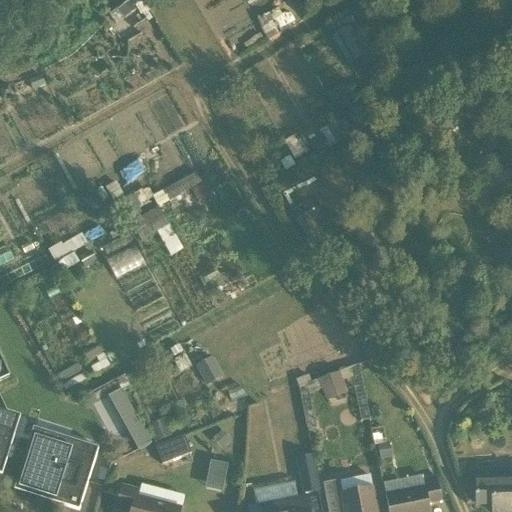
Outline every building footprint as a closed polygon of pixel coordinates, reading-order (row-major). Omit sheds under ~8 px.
[(165,199),(183,193),(180,183),(162,189),(165,199)] [(343,218),(331,200),(313,212),(308,203),(294,212),(299,220),(298,221),(315,245),(339,230),(335,224),(343,218)] [(171,255),(184,247),(158,207),(132,223),(142,238),(155,230),(171,255)] [(52,260),(88,246),(83,234),(48,248),(52,260)] [(197,366),(203,377),(219,368),(213,357),(197,366)] [(364,388),(359,365),(311,383),(299,387),(307,431),(316,429),(309,394),(322,389),(326,402),(347,394),(343,382),(352,379),(354,390),(361,422),(370,420),(364,388)] [(51,502),(79,511),(97,452),(76,445),(73,457),(37,446),(34,457),(10,450),(14,438),(5,435),(10,420),(0,417),(0,474),(2,475),(6,462),(24,468),(19,486),(52,496),(51,502)] [(167,425),(150,431),(155,444),(172,437),(167,425)] [(151,444),(143,430),(130,437),(137,452),(151,444)] [(224,431),(213,439),(222,450),(232,442),(224,431)] [(162,465),(190,455),(184,438),(156,449),(162,465)] [(389,444),(377,446),(380,460),(392,458),(389,444)] [(204,487),(222,491),(227,464),(209,460),(204,487)] [(304,493),(318,490),(314,467),(300,470),(304,493)] [(511,511),(511,470),(491,471),(491,478),(475,478),(476,503),(492,503),(492,511),(511,511)] [(376,511),(370,477),(339,483),(338,482),(323,484),(328,511),(376,511)] [(422,480),(424,488),(385,496),(388,511),(430,511),(429,505),(442,503),(437,477),(422,480)] [(179,511),(180,511),(184,497),(142,486),(139,500),(136,500),(138,492),(122,488),(116,511),(121,511),(179,511)] [(308,511),(306,499),(289,503),(249,511),(308,511)]
